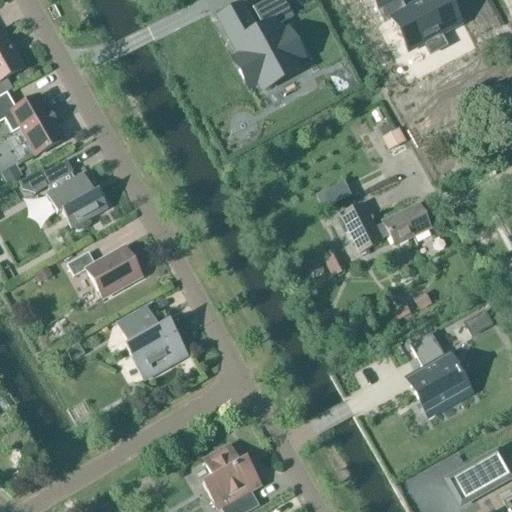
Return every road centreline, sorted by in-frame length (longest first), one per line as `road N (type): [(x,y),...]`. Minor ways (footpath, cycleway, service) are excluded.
road 1 (residential): [(244,383),(26,0)]
road 2 (residential): [(26,511),(244,383)]
road 3 (residential): [(316,511),(244,383)]
